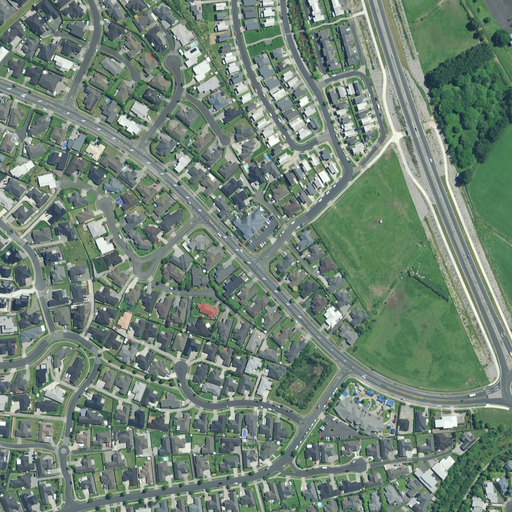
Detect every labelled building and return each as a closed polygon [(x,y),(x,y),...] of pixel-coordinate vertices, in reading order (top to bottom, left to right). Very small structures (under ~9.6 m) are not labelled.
[(53,17),(55,20),(60,16),(57,12),(46,0),(43,0),(35,7),(38,11),(42,8),(47,14),(44,17),(48,22),(51,19),(50,18),(52,16),(53,17)] [(60,0),(56,4),(61,9),(71,0),(60,0)] [(113,6),(109,0),(107,0),(103,2),(107,9),(106,10),(109,15),(112,13),(117,22),(124,18),(118,9),(120,7),(118,3),(113,6)] [(147,7),(141,0),(131,0),(129,2),(130,2),(126,5),(129,9),(131,8),(133,10),(135,9),(137,11),(139,9),(141,11),(147,7)] [(320,7),(321,6),(319,0),(306,0),(308,4),(309,7),(311,6),(313,11),(311,12),(312,18),(311,18),(313,24),(325,20),(323,13),(322,14),(320,7)] [(330,0),(334,12),(332,12),(333,18),(344,15),(341,3),(339,4),(337,0),(330,0)] [(83,11),(74,1),(70,5),(71,6),(67,9),(66,8),(62,11),(67,16),(70,14),(74,18),(76,16),(78,17),(80,16),(81,17),(85,14),(82,11),(83,11)] [(9,10),(3,3),(0,5),(0,19),(3,23),(17,11),(13,6),(9,10)] [(224,10),(224,7),(223,7),(222,3),(215,4),(216,11),(220,10),(220,12),(222,12),(222,10),(224,10)] [(196,5),(190,6),(191,11),(193,11),(194,15),(196,15),(196,20),(201,19),(200,11),(198,12),(198,10),(197,10),(196,5)] [(166,8),(163,6),(160,10),(157,8),(153,12),(163,20),(165,19),(172,25),(176,20),(171,15),(172,14),(169,11),(170,10),(167,7),(166,8)] [(264,13),(261,14),(262,17),(275,15),(274,12),(272,12),(271,7),(265,8),(265,10),(264,10),(264,13)] [(253,12),(252,8),(243,9),(244,14),(245,14),(246,18),(257,17),(256,11),(253,12)] [(151,14),(148,10),(143,14),(145,16),(139,20),(137,18),(133,21),(142,33),(146,30),(144,26),(148,23),(150,25),(155,21),(150,14),(151,14)] [(40,17),(36,13),(32,17),(31,16),(25,21),(36,33),(37,32),(41,36),(46,32),(42,27),(46,23),(42,19),(40,21),(38,19),(40,17)] [(275,22),(274,18),(266,19),(267,22),(263,23),(263,27),(274,25),(274,22),(275,22)] [(255,23),(254,19),(244,21),(245,27),(247,26),(247,31),(259,29),(258,22),(255,23)] [(18,34),(19,35),(22,38),(26,34),(23,31),(24,29),(20,26),(22,24),(18,21),(11,28),(13,29),(10,32),(8,30),(0,38),(0,39),(5,45),(8,42),(10,44),(16,38),(15,37),(18,34)] [(225,23),(225,21),(218,22),(218,24),(217,25),(217,27),(214,28),(215,32),(229,30),(228,26),(226,26),(225,23)] [(113,41),(116,36),(119,37),(120,34),(122,35),(125,29),(112,22),(109,28),(111,29),(109,32),(106,36),(110,38),(109,39),(113,41)] [(83,31),(84,29),(75,24),(74,25),(70,23),(68,27),(73,29),(71,32),(83,38),(86,32),(83,31)] [(181,24),(171,29),(178,40),(179,40),(183,46),(188,43),(186,40),(190,37),(191,39),(194,37),(190,32),(186,35),(184,32),(187,30),(184,25),(182,26),(181,24)] [(341,33),(346,31),(346,29),(348,29),(347,24),(337,27),(338,32),(340,31),(341,33)] [(154,47),(157,51),(163,52),(167,50),(161,42),(162,42),(159,37),(158,38),(156,34),(160,31),(157,26),(145,35),(152,44),(154,47)] [(322,39),(327,37),(327,35),(329,34),(328,30),(318,33),(319,37),(321,36),(322,39)] [(229,40),(228,33),(219,35),(219,37),(215,38),(217,43),(229,40)] [(126,40),(128,42),(125,44),(131,50),(127,54),(131,58),(143,48),(140,44),(133,37),(131,39),(129,37),(126,40)] [(40,40),(36,38),(34,41),(29,39),(27,43),(29,44),(28,46),(24,45),(22,50),(25,51),(25,52),(27,53),(25,58),(31,60),(40,40)] [(348,38),(343,39),(345,47),(352,44),(351,40),(349,40),(348,38)] [(67,42),(64,40),(62,45),(65,46),(62,53),(69,57),(72,51),(75,52),(75,51),(80,53),(82,48),(67,41),(67,42)] [(57,45),(51,43),(49,46),(42,43),(40,47),(42,48),(38,56),(48,61),(57,45)] [(329,43),(323,45),(324,48),(323,49),(324,52),(331,50),(329,43)] [(231,50),(231,49),(232,48),(231,46),(230,46),(229,44),(222,46),(223,49),(220,50),(221,53),(231,50)] [(346,53),(352,51),(351,48),(353,48),(352,44),(345,47),(342,47),(343,51),(345,50),(346,53)] [(184,51),(185,53),(184,54),(187,59),(188,60),(185,62),(189,67),(197,62),(195,59),(202,54),(196,46),(188,51),(186,49),(184,51)] [(0,62),(9,52),(2,47),(0,49),(0,62)] [(327,58),(332,57),(332,55),(334,54),(333,50),(331,50),(324,52),(325,56),(326,56),(327,58)] [(152,62),(145,53),(141,57),(142,58),(139,61),(145,68),(144,69),(148,73),(159,63),(155,59),(152,62)] [(226,54),(227,57),(225,57),(225,60),(223,61),(224,64),(236,60),(234,54),(232,55),(231,53),(226,54)] [(73,63),(56,55),(54,60),(57,61),(56,64),(61,67),(60,70),(64,72),(65,71),(69,72),(73,63)] [(117,66),(106,57),(101,63),(104,66),(103,66),(107,70),(107,69),(115,76),(118,73),(119,74),(123,70),(118,65),(117,66)] [(332,57),(327,58),(328,61),(326,61),(327,65),(328,65),(330,64),(334,63),(337,62),(336,58),(333,59),(332,57)] [(348,59),(347,59),(348,61),(345,62),(347,66),(357,63),(355,58),(353,59),(352,58),(348,59)] [(25,62),(19,59),(18,62),(11,59),(9,64),(11,64),(9,67),(15,70),(13,76),(18,78),(25,62)] [(198,82),(204,78),(206,77),(205,76),(209,74),(208,72),(211,70),(209,66),(210,66),(206,60),(193,68),(197,76),(195,77),(198,82)] [(227,71),(228,75),(228,76),(232,74),(232,73),(240,70),(238,66),(236,67),(235,62),(229,64),(230,67),(228,68),(229,70),(227,71)] [(337,62),(334,63),(330,64),(331,66),(329,67),(330,71),(340,68),(338,62),(337,62)] [(36,69),(29,66),(27,71),(28,71),(27,75),(32,77),(33,77),(30,83),(36,85),(43,69),(37,66),(36,69)] [(293,73),(291,70),(283,75),(285,77),(282,79),(284,82),(293,77),(291,74),(293,73)] [(51,75),(49,74),(48,76),(42,73),(38,84),(41,85),(41,86),(48,89),(47,90),(54,92),(56,87),(58,81),(59,82),(61,77),(52,73),(51,75)] [(103,77),(96,73),(94,78),(92,77),(90,83),(105,91),(108,86),(105,84),(106,83),(101,81),(103,77)] [(162,76),(157,73),(151,83),(163,91),(163,90),(166,92),(170,86),(165,83),(166,81),(161,77),(162,76)] [(233,75),(234,77),(232,78),(233,81),(230,82),(232,85),(242,80),(240,75),(238,75),(238,73),(233,75)] [(277,79),(275,75),(264,81),(267,87),(268,86),(270,90),(280,85),(277,79)] [(220,86),(214,77),(197,87),(200,93),(204,91),(205,92),(211,89),(212,91),(220,86)] [(298,80),(296,77),(285,84),(287,87),(289,85),(291,88),(292,87),(294,89),(298,86),(296,82),(298,80)] [(134,90),(122,82),(118,88),(120,90),(116,97),(123,102),(129,94),(130,95),(134,90)] [(245,87),(243,83),(238,85),(239,87),(237,88),(238,90),(235,92),(237,95),(248,89),(247,86),(245,87)] [(350,94),(351,95),(355,94),(352,84),(348,85),(349,88),(347,89),(348,94),(350,94)] [(345,96),(345,95),(346,95),(345,89),(343,90),(342,85),(337,87),(341,98),(345,96)] [(93,89),(88,86),(85,92),(89,94),(84,103),(87,105),(86,107),(92,111),(98,101),(99,101),(102,96),(100,94),(100,93),(97,91),(97,92),(93,90),(93,89)] [(280,91),(278,87),(270,92),(273,97),(274,97),(276,101),(287,94),(284,89),(280,91)] [(157,93),(150,88),(144,96),(159,106),(162,101),(155,96),(157,93)] [(302,91),(300,89),(294,93),(295,95),(297,98),(306,93),(304,90),(302,91)] [(338,99),(337,98),(339,98),(337,93),(336,94),(335,94),(334,91),(330,93),(333,103),(336,102),(336,100),(338,99)] [(249,92),(247,93),(241,97),(242,99),(241,100),(243,104),(253,99),(249,92)] [(223,99),(219,93),(216,95),(215,94),(211,97),(211,98),(210,99),(208,100),(211,104),(213,103),(217,111),(229,104),(226,99),(225,100),(224,98),(223,99)] [(292,105),(287,96),(276,103),(279,108),(280,107),(282,111),(292,105)] [(308,99),(306,96),(299,100),(301,103),(298,105),(300,108),(309,103),(307,100),(308,99)] [(11,102),(5,101),(4,106),(0,104),(0,115),(0,116),(0,118),(6,120),(11,102)] [(113,101),(109,108),(107,106),(103,105),(101,108),(104,110),(102,113),(109,116),(107,121),(112,124),(116,116),(115,115),(117,113),(113,111),(117,103),(113,101)] [(140,105),(136,102),(131,110),(138,115),(137,116),(142,119),(144,115),(146,117),(148,114),(147,113),(150,109),(144,105),(143,106),(140,104),(140,105)] [(253,102),(247,106),(249,109),(245,111),(247,113),(256,108),(253,102)] [(366,102),(357,105),(354,106),(355,109),(358,108),(359,111),(365,108),(365,106),(367,105),(366,102)] [(312,110),(309,106),(305,109),(306,111),(305,112),(306,114),(303,116),(305,119),(316,112),(314,109),(312,110)] [(19,110),(12,108),(10,115),(12,115),(9,125),(17,127),(19,120),(20,120),(21,115),(24,116),(25,110),(19,109),(19,110)] [(232,110),(231,109),(225,113),(227,116),(223,120),(226,125),(243,113),(240,109),(237,111),(235,108),(232,110)] [(197,113),(192,109),(188,114),(185,112),(184,114),(180,110),(176,115),(190,127),(194,122),(192,120),(197,113)] [(293,112),(290,109),(283,113),(286,118),(287,117),(289,121),(299,115),(296,110),(293,112)] [(369,113),(368,110),(358,113),(360,118),(367,116),(366,114),(369,113)] [(262,117),(259,112),(252,116),(254,118),(251,119),(253,122),(262,117)] [(126,117),(122,114),(117,122),(125,127),(125,126),(128,128),(127,130),(132,133),(133,132),(137,134),(140,129),(137,127),(138,126),(135,124),(136,123),(132,120),(131,122),(125,119),(126,117)] [(44,121),(43,117),(38,119),(40,124),(32,127),(32,128),(29,129),(32,137),(39,134),(38,133),(47,129),(50,123),(46,121),(44,121)] [(371,120),(370,117),(359,120),(360,123),(362,123),(363,125),(370,123),(370,120),(371,120)] [(268,124),(265,118),(257,123),(259,125),(257,126),(256,127),(258,131),(268,124)] [(299,122),(297,119),(289,123),(292,128),(293,127),(295,131),(305,125),(302,120),(299,122)] [(320,128),(315,119),(310,122),(311,124),(309,125),(312,130),(316,127),(317,129),(320,128)] [(351,126),(350,123),(342,126),(343,129),(344,128),(345,131),(352,129),(351,126)] [(184,127),(180,124),(175,130),(169,125),(165,129),(180,142),(186,135),(181,130),(184,127)] [(373,124),(364,126),(362,127),(362,130),(365,129),(366,132),(372,130),(371,127),(374,127),(373,124)] [(245,130),(243,125),(235,127),(237,134),(236,135),(237,141),(244,139),(244,138),(255,135),(252,127),(245,130)] [(60,130),(54,128),(50,137),(58,140),(56,143),(61,145),(67,131),(61,128),(60,130)] [(304,130),(303,128),(298,131),(300,135),(299,136),(301,140),(312,133),(310,130),(307,131),(306,129),(304,130)] [(263,139),(274,133),(272,129),(270,130),(269,129),(263,133),(264,135),(262,136),(263,139)] [(365,134),(365,135),(364,135),(365,138),(362,139),(364,144),(367,143),(366,142),(369,141),(369,139),(372,138),(371,137),(375,136),(374,131),(365,134)] [(87,136),(81,133),(79,138),(77,138),(75,141),(70,139),(67,146),(69,146),(68,148),(72,150),(72,148),(79,151),(87,136)] [(213,137),(209,133),(204,139),(198,134),(195,138),(197,140),(193,144),(198,148),(195,151),(199,154),(213,137)] [(13,136),(7,134),(0,149),(6,151),(7,148),(12,151),(15,143),(10,141),(13,136)] [(276,138),(273,135),(268,138),(270,140),(268,141),(269,143),(267,145),(269,148),(280,141),(277,137),(276,138)] [(358,143),(356,137),(346,140),(348,143),(350,143),(351,145),(358,143)] [(178,143),(173,139),(170,143),(164,139),(161,142),(163,144),(160,148),(162,150),(159,154),(162,156),(163,154),(166,157),(178,143)] [(256,144),(253,139),(242,145),(244,148),(242,149),(244,152),(239,156),(242,161),(250,156),(250,155),(253,153),(252,150),(255,148),(253,146),(256,144)] [(46,152),(42,143),(35,145),(36,148),(33,149),(31,144),(26,146),(30,158),(46,152)] [(364,148),(362,143),(355,145),(356,147),(352,149),(355,155),(360,154),(359,152),(361,152),(360,150),(364,148)] [(92,158),(96,161),(97,161),(99,157),(102,152),(105,147),(100,144),(98,148),(90,144),(86,151),(90,153),(90,152),(94,154),(92,158)] [(283,151),(279,145),(273,149),(275,151),(272,153),(274,156),(283,151)] [(322,161),(326,159),(326,160),(328,159),(329,160),(332,158),(326,149),(322,151),(324,154),(320,157),(322,161)] [(221,153),(218,150),(214,154),(213,153),(212,154),(207,150),(202,156),(208,161),(206,163),(211,167),(222,154),(221,153)] [(59,153),(54,152),(53,156),(51,155),(48,163),(56,165),(57,163),(59,163),(58,168),(64,170),(69,154),(63,153),(63,154),(59,152),(59,153)] [(177,165),(178,165),(175,169),(179,173),(191,160),(185,154),(185,152),(180,152),(180,154),(176,154),(176,159),(179,159),(180,162),(179,162),(177,165)] [(286,153),(279,158),(280,160),(279,161),(281,164),(289,159),(286,153)] [(118,162),(107,154),(101,163),(107,168),(108,166),(118,172),(123,164),(119,161),(118,162)] [(79,158),(74,155),(66,173),(71,176),(74,172),(75,172),(76,169),(81,171),(86,162),(82,160),(81,162),(78,161),(79,158)] [(315,165),(316,166),(320,164),(315,155),(311,157),(313,160),(311,162),(313,166),(315,165)] [(308,164),(305,159),(301,161),(304,166),(302,167),(305,171),(307,170),(307,171),(311,169),(310,167),(311,166),(309,163),(308,164)] [(35,166),(31,161),(26,164),(25,163),(20,167),(19,165),(10,171),(13,176),(15,175),(16,177),(17,176),(18,178),(23,174),(24,175),(30,171),(29,170),(35,166)] [(272,175),(273,174),(276,178),(281,175),(272,161),(267,164),(266,164),(265,163),(262,165),(263,167),(261,168),(265,175),(270,172),(272,175)] [(334,164),(332,161),(329,163),(331,165),(328,167),(329,168),(328,170),(330,174),(335,172),(336,174),(339,172),(335,166),(336,165),(335,163),(334,164)] [(231,166),(228,162),(224,165),(218,170),(226,179),(239,166),(235,162),(231,166)] [(199,171),(194,166),(189,172),(193,176),(189,180),(193,185),(205,173),(201,169),(199,171)] [(254,168),(252,166),(249,168),(250,171),(246,173),(250,179),(249,179),(251,184),(258,180),(260,185),(266,182),(257,166),(254,168)] [(89,177),(96,180),(94,182),(100,185),(102,180),(105,174),(94,168),(89,177)] [(298,170),(296,168),(293,170),(300,180),(303,178),(302,175),(301,174),(303,173),(300,169),(298,170)] [(330,180),(324,170),(318,174),(324,183),(330,180)] [(134,180),(136,178),(135,177),(138,174),(133,171),(132,173),(130,171),(126,171),(125,173),(122,171),(118,176),(133,188),(137,183),(134,180)] [(291,175),(289,172),(285,174),(292,185),(296,183),(293,179),(295,178),(293,174),(291,175)] [(54,181),(52,174),(38,177),(40,187),(49,185),(50,189),(56,187),(55,181),(54,181)] [(211,179),(208,176),(201,183),(205,187),(206,186),(208,188),(203,193),(208,198),(220,185),(216,181),(214,183),(210,179),(211,179)] [(324,187),(318,176),(315,178),(316,180),(314,181),(315,183),(313,184),(316,189),(320,187),(321,189),(324,187)] [(8,183),(5,187),(10,191),(11,190),(20,197),(26,189),(22,186),(21,188),(18,185),(20,183),(11,177),(7,183),(8,183)] [(115,179),(111,178),(110,184),(105,183),(104,189),(109,190),(108,191),(119,193),(119,191),(122,192),(123,185),(118,185),(118,183),(115,182),(115,179)] [(237,182),(233,178),(230,181),(232,183),(228,187),(225,184),(221,188),(229,197),(244,184),(240,180),(237,182)] [(307,188),(308,190),(306,191),(309,196),(311,195),(313,194),(314,196),(317,194),(310,183),(307,184),(309,187),(307,188)] [(290,193),(284,184),(281,186),(280,184),(277,187),(278,188),(273,192),(275,195),(273,197),(277,202),(290,193)] [(143,186),(141,185),(137,189),(141,193),(141,194),(145,198),(143,201),(146,204),(158,192),(154,188),(150,191),(144,185),(143,186)] [(37,205),(40,208),(44,204),(48,201),(47,201),(50,198),(46,194),(42,199),(41,198),(44,195),(35,187),(32,190),(31,190),(27,194),(31,198),(32,197),(39,203),(37,205)] [(0,190),(0,201),(1,202),(5,205),(4,206),(9,210),(13,206),(11,205),(14,202),(9,197),(8,198),(0,190)] [(243,190),(233,197),(232,197),(237,204),(238,203),(242,209),(247,206),(243,201),(247,198),(246,196),(247,195),(243,190)] [(310,201),(304,190),(300,192),(301,195),(299,196),(300,198),(298,199),(301,204),(305,201),(307,203),(310,201)] [(80,198),(79,192),(73,194),(73,196),(68,197),(69,202),(73,201),(74,207),(83,205),(82,204),(89,202),(87,196),(80,198)] [(129,195),(127,192),(121,196),(126,204),(121,207),(125,212),(139,202),(137,199),(133,201),(131,199),(133,199),(130,195),(129,195)] [(167,202),(162,197),(156,203),(159,206),(154,211),(159,217),(171,205),(168,201),(167,202)] [(219,200),(217,197),(214,200),(216,203),(216,204),(222,210),(218,214),(222,218),(231,210),(228,208),(229,207),(221,198),(219,200)] [(282,207),(285,211),(284,212),(286,215),(287,214),(289,218),(295,214),(294,212),(301,208),(294,197),(290,200),(292,204),(288,207),(286,205),(282,207)] [(48,220),(53,224),(57,220),(58,221),(68,211),(64,207),(62,209),(56,203),(48,210),(53,215),(48,220)] [(24,222),(36,211),(32,207),(27,213),(25,211),(26,210),(24,208),(25,207),(22,204),(13,213),(17,218),(18,216),(20,218),(18,221),(21,224),(24,222)] [(92,211),(90,206),(85,208),(86,211),(81,213),(81,214),(77,216),(80,223),(95,217),(93,211),(92,211)] [(238,230),(248,240),(264,224),(263,223),(266,219),(262,214),(265,211),(261,206),(252,214),(249,212),(242,219),(238,216),(233,221),(239,228),(238,230)] [(183,215),(179,209),(159,223),(167,233),(172,229),(170,227),(176,223),(177,224),(180,222),(179,220),(183,218),(182,216),(183,215)] [(136,215),(133,214),(131,216),(130,214),(126,217),(127,220),(127,221),(129,223),(123,227),(127,233),(144,220),(141,215),(138,217),(136,215)] [(70,221),(60,223),(60,226),(56,227),(57,235),(65,233),(65,234),(67,234),(67,235),(68,235),(69,241),(75,240),(75,235),(75,234),(75,231),(74,231),(73,228),(71,228),(70,221)] [(99,228),(96,221),(88,225),(93,238),(98,235),(98,236),(106,232),(104,226),(99,228)] [(152,227),(150,228),(148,225),(143,229),(154,244),(159,240),(156,235),(162,231),(159,227),(156,229),(155,227),(152,227)] [(35,238),(36,243),(41,242),(41,241),(51,240),(51,237),(51,234),(50,228),(46,229),(46,228),(41,228),(42,231),(38,231),(33,232),(34,238),(35,238)] [(145,242),(144,241),(146,240),(143,235),(141,236),(138,231),(135,233),(134,230),(131,232),(129,233),(133,238),(134,237),(136,240),(135,241),(137,244),(139,243),(140,245),(139,246),(140,248),(150,249),(150,248),(152,248),(152,245),(150,245),(150,242),(145,242)] [(313,241),(306,230),(299,235),(301,236),(299,237),(301,240),(296,244),(300,249),(306,246),(313,241)] [(208,239),(206,236),(204,238),(199,238),(197,236),(194,239),(194,238),(191,240),(192,241),(188,245),(192,249),(197,245),(197,250),(204,250),(205,246),(207,246),(211,242),(209,239),(208,239)] [(105,241),(103,237),(96,240),(100,249),(101,249),(103,254),(115,249),(112,243),(108,245),(106,241),(105,241)] [(319,251),(315,244),(309,248),(313,253),(310,254),(312,256),(307,259),(311,264),(325,255),(321,250),(319,251)] [(15,248),(13,245),(9,248),(13,253),(8,256),(6,253),(2,256),(7,263),(8,262),(10,264),(12,263),(13,264),(18,261),(18,262),(23,259),(19,253),(20,253),(17,249),(17,250),(16,248),(15,248)] [(46,260),(47,264),(52,263),(51,262),(57,260),(57,261),(60,260),(58,257),(61,256),(60,252),(57,253),(56,250),(48,252),(47,251),(43,252),(44,255),(45,255),(47,259),(46,260)] [(117,250),(112,253),(113,254),(110,255),(109,254),(103,257),(108,266),(113,263),(115,266),(123,262),(124,262),(121,256),(120,256),(119,255),(117,250)] [(225,256),(221,252),(215,257),(211,252),(205,257),(208,260),(204,264),(206,266),(205,268),(208,271),(225,256)] [(193,260),(184,254),(182,257),(181,256),(179,259),(173,255),(169,260),(184,269),(184,268),(187,270),(193,260)] [(293,258),(289,254),(285,258),(286,259),(281,263),(280,263),(277,266),(279,268),(278,269),(284,275),(287,272),(286,270),(294,262),(292,260),(293,258)] [(330,264),(328,258),(320,260),(322,266),(320,267),(322,274),(336,270),(334,263),(330,264)] [(86,268),(86,264),(76,265),(76,266),(73,266),(74,268),(70,269),(72,282),(78,280),(77,274),(86,272),(85,268),(86,268)] [(177,268),(170,264),(168,268),(166,267),(162,273),(164,274),(163,277),(168,280),(170,276),(175,279),(175,280),(181,283),(185,276),(179,273),(179,274),(174,272),(177,268)] [(236,269),(232,264),(225,270),(221,265),(217,268),(219,270),(215,273),(219,277),(216,280),(219,283),(236,269)] [(4,275),(11,276),(12,269),(3,268),(3,265),(1,265),(0,271),(3,271),(3,272),(4,272),(3,274),(5,274),(4,275)] [(18,267),(16,268),(16,270),(17,275),(16,276),(18,282),(20,281),(21,286),(27,285),(25,278),(31,277),(30,273),(29,269),(28,269),(27,266),(23,267),(22,265),(18,266),(18,267)] [(56,270),(51,271),(54,284),(67,282),(65,269),(60,269),(60,265),(55,266),(56,270)] [(119,273),(120,271),(116,268),(114,271),(112,270),(108,276),(110,277),(109,279),(111,281),(112,278),(115,280),(113,282),(121,287),(128,276),(123,273),(122,275),(119,273)] [(199,275),(202,275),(202,269),(191,268),(191,274),(193,274),(193,286),(200,286),(200,285),(208,281),(206,276),(199,279),(199,275)] [(300,273),(297,271),(295,273),(293,271),(288,276),(293,281),(289,285),(293,289),(307,275),(302,271),(300,273)] [(237,278),(235,275),(231,278),(232,280),(224,287),(227,290),(223,294),(227,298),(245,282),(239,276),(237,278)] [(327,280),(331,286),(327,289),(330,294),(346,282),(343,277),(341,279),(339,275),(335,278),(333,275),(327,280)] [(9,291),(13,292),(14,286),(11,286),(11,281),(7,281),(6,292),(9,292),(9,291)] [(312,285),(308,281),(304,284),(304,283),(300,287),(304,290),(300,294),(305,299),(313,291),(314,291),(319,287),(315,283),(312,285)] [(77,283),(71,284),(72,290),(73,290),(75,298),(73,298),(74,303),(85,301),(83,294),(87,293),(87,288),(82,289),(81,285),(77,286),(77,283)] [(143,287),(137,285),(135,290),(132,288),(129,294),(126,293),(124,297),(130,299),(128,304),(134,306),(135,303),(136,304),(143,287)] [(110,292),(110,290),(102,286),(100,290),(99,291),(98,290),(95,296),(96,296),(96,298),(105,303),(106,301),(116,306),(119,300),(119,299),(116,298),(115,299),(109,295),(110,292)] [(242,292),(238,295),(242,300),(239,302),(242,305),(258,291),(254,287),(249,291),(244,286),(240,290),(242,292)] [(49,300),(50,306),(70,303),(69,297),(63,298),(62,290),(54,291),(54,295),(55,299),(49,300)] [(349,301),(350,299),(352,297),(349,293),(347,295),(342,295),(338,290),(334,293),(340,301),(336,304),(340,309),(346,304),(347,305),(351,303),(350,301),(349,301)] [(159,293),(153,291),(151,296),(143,293),(141,298),(144,299),(143,302),(145,303),(144,306),(147,307),(146,310),(151,312),(159,293)] [(322,300),(316,295),(313,298),(314,300),(312,302),(317,306),(312,311),(317,314),(328,302),(324,298),(322,300)] [(262,301),(256,296),(252,300),(256,304),(252,308),(248,305),(245,309),(255,318),(259,313),(258,312),(262,309),(263,309),(267,305),(262,301)] [(173,300),(166,297),(164,304),(158,302),(156,307),(159,308),(158,311),(160,314),(161,315),(160,317),(166,319),(173,300)] [(22,299),(15,298),(14,310),(18,310),(18,309),(21,309),(22,307),(22,299)] [(187,300),(181,300),(180,307),(177,306),(176,313),(172,313),(171,319),(175,320),(175,322),(184,324),(187,300)] [(216,315),(217,316),(219,310),(219,309),(213,307),(209,306),(209,305),(201,302),(201,304),(199,303),(197,309),(201,310),(200,312),(209,315),(208,317),(213,319),(213,317),(214,316),(215,317),(216,315)] [(85,318),(84,305),(79,306),(79,312),(74,312),(75,326),(79,326),(79,328),(83,328),(83,324),(84,324),(84,318),(85,318)] [(331,308),(330,307),(326,311),(327,312),(324,315),(328,319),(326,321),(332,328),(337,323),(335,321),(342,315),(338,311),(335,313),(333,311),(335,309),(333,306),(331,308)] [(117,311),(108,308),(107,312),(100,310),(96,321),(109,325),(110,321),(109,320),(110,317),(115,319),(117,311)] [(61,325),(63,324),(63,325),(66,325),(66,324),(70,324),(70,319),(69,319),(68,312),(66,312),(65,309),(54,310),(54,315),(56,314),(57,316),(55,316),(55,322),(60,322),(61,325)] [(30,322),(31,322),(37,324),(41,315),(35,312),(34,315),(33,315),(32,314),(30,315),(30,316),(29,317),(26,310),(21,313),(23,319),(18,321),(21,328),(24,327),(25,328),(28,327),(28,326),(31,325),(30,322)] [(282,316),(278,312),(274,316),(271,313),(271,314),(268,311),(263,316),(266,320),(263,323),(265,326),(263,328),(267,331),(282,316)] [(361,311),(357,311),(356,313),(354,311),(350,314),(355,319),(351,323),(355,327),(358,324),(359,324),(365,318),(369,316),(365,312),(363,314),(361,311)] [(132,315),(125,312),(123,317),(121,316),(120,320),(119,319),(117,324),(122,326),(121,328),(127,330),(132,315)] [(9,319),(8,316),(0,317),(0,325),(2,326),(3,333),(14,332),(14,331),(17,331),(17,327),(13,327),(13,319),(9,319)] [(233,321),(228,319),(226,324),(219,322),(218,328),(220,328),(218,333),(221,334),(220,336),(221,337),(220,340),(226,342),(227,338),(228,339),(233,321)] [(145,321),(140,320),(139,324),(133,322),(131,327),(137,329),(135,335),(140,337),(145,321)] [(203,321),(198,320),(196,328),(189,326),(187,331),(208,337),(210,331),(206,330),(207,328),(205,324),(202,323),(203,321)] [(153,324),(148,322),(142,338),(148,340),(150,336),(155,338),(158,329),(152,327),(153,324)] [(250,326),(244,323),(241,331),(235,328),(233,332),(235,333),(233,338),(238,340),(237,344),(242,346),(250,326)] [(346,327),(343,325),(339,329),(342,331),(339,335),(343,338),(344,337),(348,340),(347,341),(352,345),(356,339),(358,336),(354,333),(354,334),(349,330),(351,328),(347,325),(346,327)] [(41,326),(22,332),(23,333),(20,334),(21,337),(20,338),(22,343),(30,340),(30,339),(32,338),(33,339),(39,337),(38,334),(43,333),(41,326)] [(98,329),(92,326),(89,332),(93,334),(92,336),(100,340),(100,341),(104,343),(109,332),(105,330),(104,332),(98,329)] [(280,333),(281,334),(278,337),(275,333),(272,337),(281,347),(294,334),(290,330),(288,331),(284,327),(281,330),(282,331),(280,333)] [(258,333),(254,331),(246,349),(253,353),(257,345),(259,346),(262,341),(256,338),(258,333)] [(118,335),(113,332),(105,346),(111,349),(112,347),(118,350),(122,343),(115,340),(118,335)] [(172,334),(167,332),(166,335),(160,334),(157,341),(163,343),(162,349),(167,350),(172,334)] [(183,352),(188,338),(182,336),(183,334),(178,333),(172,349),(176,351),(177,350),(183,352)] [(17,343),(16,338),(0,340),(1,345),(6,344),(6,346),(0,346),(0,354),(6,354),(6,351),(10,351),(10,355),(15,355),(14,348),(17,348),(17,345),(11,346),(11,344),(17,343)] [(190,338),(185,352),(184,354),(190,356),(192,350),(198,352),(200,345),(194,343),(195,339),(190,338)] [(285,355),(289,358),(287,360),(291,363),(307,344),(302,341),(299,344),(298,342),(294,341),(292,348),(290,350),(288,349),(285,353),(286,354),(285,355)] [(218,345),(213,343),(212,346),(206,344),(204,352),(209,354),(208,359),(213,361),(218,345)] [(54,357),(54,362),(55,368),(60,367),(60,360),(64,356),(65,358),(72,352),(68,347),(65,350),(62,347),(52,355),(54,357)] [(138,350),(132,347),(130,352),(122,348),(119,355),(124,358),(123,361),(128,363),(130,359),(133,360),(138,350)] [(235,350),(229,348),(228,352),(220,349),(219,354),(222,355),(221,358),(225,359),(223,364),(229,366),(235,350)] [(272,352),(266,350),(265,352),(260,350),(258,356),(277,362),(279,357),(276,356),(277,352),(273,351),(272,352)] [(136,360),(137,361),(136,362),(140,364),(138,367),(146,371),(154,355),(149,352),(146,358),(140,355),(139,357),(138,357),(136,360)] [(78,378),(79,378),(82,373),(80,373),(85,365),(82,364),(84,360),(78,357),(73,367),(70,366),(66,373),(73,376),(70,381),(75,384),(78,378)] [(247,359),(242,357),(241,360),(234,358),(232,365),(238,367),(236,374),(242,375),(247,359)] [(261,359),(253,357),(252,360),(249,359),(245,372),(250,374),(252,369),(255,370),(255,368),(256,369),(257,366),(261,368),(262,363),(260,363),(261,359)] [(166,377),(168,372),(165,371),(167,367),(156,361),(154,365),(152,365),(150,369),(152,370),(150,373),(158,377),(159,374),(166,377)] [(209,366),(202,364),(202,367),(199,366),(197,375),(195,375),(194,381),(200,383),(201,381),(203,382),(204,379),(205,380),(209,366)] [(269,364),(267,369),(270,370),(268,376),(280,379),(281,376),(282,377),(283,372),(285,372),(287,367),(280,366),(280,368),(276,367),(277,365),(273,364),(272,365),(269,364)] [(221,371),(214,369),(214,372),(212,371),(209,381),(222,385),(224,380),(218,378),(221,371)] [(37,386),(43,386),(43,381),(46,381),(46,370),(37,370),(37,386)] [(118,373),(110,370),(109,373),(107,372),(103,381),(107,382),(105,387),(111,390),(118,373)] [(24,375),(19,373),(12,391),(17,393),(19,388),(26,391),(29,384),(26,382),(26,381),(23,379),(24,375)] [(0,389),(2,390),(3,394),(8,391),(6,388),(9,389),(10,383),(1,382),(0,376),(0,375),(0,389)] [(249,378),(243,376),(238,392),(244,394),(245,388),(252,391),(254,383),(248,381),(249,378)] [(132,379),(126,377),(125,380),(119,377),(116,385),(122,388),(120,392),(126,395),(132,379)] [(233,379),(227,377),(222,394),(227,396),(229,390),(236,392),(238,385),(232,382),(233,379)] [(272,387),(270,387),(272,383),(267,381),(268,379),(262,377),(257,394),(263,396),(264,392),(265,392),(266,389),(270,390),(271,390),(272,387)] [(146,385),(137,381),(132,392),(136,394),(134,399),(140,402),(146,385)] [(204,383),(203,385),(200,383),(199,386),(203,387),(201,391),(207,393),(207,391),(213,393),(213,394),(219,396),(221,390),(219,390),(220,387),(209,383),(209,384),(204,383)] [(60,390),(60,388),(56,387),(55,389),(53,389),(52,391),(47,389),(45,395),(62,403),(64,398),(62,397),(63,394),(62,394),(63,392),(60,390)] [(158,392),(154,390),(148,388),(142,404),(147,407),(150,401),(155,403),(157,400),(158,401),(160,396),(157,395),(158,392)] [(172,395),(172,394),(167,394),(168,399),(161,400),(162,407),(172,406),(172,408),(180,407),(180,401),(176,402),(175,395),(172,395)] [(31,404),(30,399),(29,399),(29,396),(27,397),(26,395),(14,396),(14,402),(21,401),(21,411),(28,410),(28,407),(30,407),(29,404),(31,404)] [(102,396),(98,395),(94,395),(93,401),(88,400),(86,405),(102,410),(104,404),(101,403),(102,396)] [(333,408),(340,418),(346,422),(347,420),(350,422),(349,425),(357,430),(359,427),(362,429),(361,431),(367,435),(369,435),(370,430),(378,432),(378,431),(380,432),(383,417),(374,416),(354,403),(350,396),(333,408)] [(45,400),(45,401),(42,401),(42,402),(37,402),(36,408),(41,408),(41,411),(54,412),(54,411),(58,411),(58,404),(52,403),(53,401),(45,400)] [(115,417),(116,417),(116,419),(123,420),(122,423),(127,424),(130,406),(125,406),(124,411),(117,410),(117,413),(115,413),(115,417)] [(103,425),(104,418),(104,417),(98,416),(100,414),(97,411),(95,413),(92,413),(92,410),(87,410),(87,417),(80,416),(79,422),(103,425)] [(144,412),(137,411),(136,420),(131,419),(130,425),(144,427),(145,422),(144,422),(145,415),(144,415),(144,412)] [(422,412),(417,412),(416,431),(422,432),(422,429),(425,429),(426,418),(424,418),(422,416),(422,412)] [(190,414),(185,413),(184,419),(177,418),(177,420),(174,419),(174,425),(180,426),(180,431),(189,432),(190,414)] [(242,414),(237,413),(236,421),(229,420),(228,429),(235,430),(235,433),(240,433),(242,414)] [(253,415),(246,414),(246,421),(247,421),(246,425),(249,425),(249,430),(250,430),(249,433),(252,433),(252,435),(256,436),(258,416),(253,415)] [(208,415),(203,415),(202,420),(196,420),(195,428),(201,429),(201,432),(207,433),(208,415)] [(226,416),(220,415),(220,421),(214,421),(213,425),(211,424),(211,428),(219,429),(218,433),(224,433),(226,416)] [(434,420),(434,427),(442,426),(442,428),(456,427),(455,416),(441,417),(441,419),(434,420)] [(273,418),(268,417),(267,427),(261,426),(260,434),(267,434),(266,437),(272,438),(273,418)] [(164,420),(156,419),(156,420),(153,420),(153,423),(149,423),(148,428),(168,431),(169,424),(164,424),(165,420),(164,420)] [(404,419),(400,419),(399,419),(398,425),(401,426),(401,431),(408,432),(409,421),(407,420),(404,419)] [(31,421),(20,420),(19,430),(17,429),(16,436),(32,437),(33,432),(27,431),(27,426),(31,426),(31,421)] [(0,433),(4,434),(4,436),(9,437),(10,432),(9,431),(10,422),(6,422),(5,426),(0,425),(0,433)] [(281,423),(275,422),(274,440),(280,440),(280,437),(288,437),(288,433),(287,432),(287,429),(281,429),(281,423)] [(133,447),(131,430),(126,431),(126,434),(119,435),(120,443),(127,443),(128,448),(133,447)] [(90,432),(85,431),(85,435),(78,435),(78,442),(84,443),(84,449),(90,449),(90,432)] [(111,443),(111,439),(111,433),(97,433),(97,441),(93,441),(93,445),(102,446),(102,443),(102,442),(105,442),(105,443),(111,443)] [(443,438),(443,433),(436,434),(437,450),(445,449),(445,447),(453,446),(452,440),(449,440),(449,437),(443,438)] [(471,438),(466,433),(460,438),(465,443),(461,446),(465,450),(477,439),(473,435),(471,438)] [(168,437),(167,435),(163,435),(163,438),(162,438),(163,449),(159,449),(160,455),(171,454),(169,437),(168,437)] [(145,439),(144,436),(135,437),(137,455),(143,454),(142,448),(148,448),(147,439),(145,439)] [(178,440),(177,437),(171,437),(173,454),(179,454),(178,448),(185,447),(184,444),(186,444),(185,439),(178,440)] [(213,437),(207,437),(206,448),(202,447),(202,453),(213,454),(213,437)] [(241,440),(222,438),(222,444),(225,444),(225,448),(221,447),(220,453),(231,453),(231,450),(234,451),(234,445),(240,446),(241,440)] [(387,442),(387,439),(381,440),(382,459),(388,458),(388,451),(392,450),(391,442),(387,442)] [(405,443),(404,439),(399,440),(400,457),(406,456),(405,450),(412,450),(411,442),(405,443)] [(428,446),(418,447),(419,453),(426,452),(426,454),(430,454),(430,452),(434,452),(433,439),(428,439),(428,446)] [(264,461),(268,457),(269,459),(277,451),(276,450),(277,448),(272,443),(271,442),(270,443),(268,441),(263,446),(266,449),(259,456),(264,461)] [(352,454),(352,452),(352,451),(354,451),(360,451),(359,446),(360,446),(360,441),(346,442),(346,450),(342,450),(342,455),(352,454)] [(380,461),(379,443),(373,444),(373,447),(367,448),(367,455),(374,455),(375,461),(380,461)] [(306,458),(311,458),(311,457),(313,457),(313,458),(314,461),(319,460),(318,444),(312,445),(312,448),(307,448),(307,451),(306,451),(306,458)] [(327,448),(327,445),(321,446),(322,463),(328,462),(328,456),(330,456),(334,455),(333,448),(327,448)] [(258,458),(257,454),(256,454),(256,452),(249,453),(249,450),(244,450),(244,468),(250,467),(250,461),(257,461),(257,458),(258,458)] [(122,461),(121,453),(113,454),(114,462),(106,463),(107,469),(126,466),(125,460),(122,461)] [(204,476),(203,471),(206,471),(206,470),(209,470),(209,464),(205,465),(205,462),(207,462),(206,457),(200,458),(200,455),(195,456),(198,477),(204,476)] [(17,464),(17,470),(35,469),(35,463),(29,463),(28,457),(25,457),(25,456),(21,456),(22,457),(21,457),(21,464),(17,464)] [(455,462),(450,456),(445,461),(444,459),(439,464),(438,463),(432,468),(443,480),(445,478),(448,475),(444,471),(446,469),(447,470),(455,462)] [(43,457),(37,458),(39,476),(45,475),(44,469),(52,468),(51,459),(43,460),(43,457)] [(90,459),(90,457),(86,458),(86,459),(83,459),(83,466),(75,467),(76,473),(96,471),(95,465),(91,465),(91,459),(90,459)] [(230,470),(230,468),(230,466),(232,466),(233,468),(238,468),(238,458),(225,459),(225,466),(221,467),(221,471),(230,470)] [(153,483),(151,462),(145,463),(145,466),(143,466),(144,469),(142,470),(142,473),(139,474),(140,478),(147,477),(147,484),(153,483)] [(180,465),(180,462),(174,462),(176,479),(182,479),(181,473),(188,472),(188,464),(180,465)] [(167,466),(167,463),(158,464),(160,482),(166,481),(165,475),(171,475),(170,466),(167,466)] [(404,468),(404,466),(398,468),(398,469),(393,470),(392,469),(387,470),(390,481),(395,480),(394,479),(410,474),(408,467),(404,468)] [(136,485),(135,468),(129,468),(130,471),(125,471),(125,475),(123,475),(124,481),(131,480),(131,485),(136,485)] [(433,473),(429,469),(424,474),(419,469),(414,473),(419,479),(433,493),(437,489),(434,485),(437,482),(431,475),(433,473)] [(116,488),(112,470),(103,472),(104,476),(101,476),(102,483),(105,483),(105,485),(109,484),(110,489),(116,488)] [(10,483),(11,487),(14,487),(14,488),(25,486),(25,488),(31,487),(31,482),(31,480),(30,480),(30,478),(32,475),(28,472),(26,475),(19,475),(19,479),(12,480),(12,482),(10,483)] [(378,480),(376,472),(369,474),(370,481),(365,483),(367,489),(383,485),(381,479),(378,480)] [(97,492),(92,475),(87,477),(88,480),(80,482),(82,489),(89,488),(91,493),(97,492)] [(509,486),(503,478),(500,480),(499,478),(496,480),(499,486),(498,487),(503,494),(508,491),(506,488),(509,486)] [(349,482),(348,480),(343,481),(344,485),(340,486),(341,491),(345,490),(346,493),(363,488),(362,482),(357,483),(357,482),(351,483),(350,482),(349,482)] [(417,486),(411,480),(406,485),(411,489),(407,493),(411,498),(423,486),(420,483),(417,486)] [(494,485),(493,486),(492,483),(490,483),(489,481),(483,482),(484,491),(486,491),(486,493),(485,494),(486,499),(487,498),(487,499),(489,499),(491,501),(491,503),(497,503),(497,498),(496,498),(493,488),(495,488),(494,485)] [(273,500),(274,499),(275,503),(280,501),(275,482),(269,483),(272,492),(264,494),(266,501),(267,500),(267,501),(268,501),(273,500)] [(318,500),(313,482),(308,484),(309,490),(303,492),(304,496),(305,496),(306,500),(311,499),(312,501),(318,500)] [(318,485),(320,490),(324,489),(325,492),(321,494),(322,500),(339,495),(338,489),(333,491),(332,485),(330,486),(329,482),(318,485)] [(284,488),(283,483),(278,484),(282,501),(288,499),(287,496),(294,494),(293,489),(292,490),(291,486),(284,488)] [(46,487),(45,484),(40,485),(44,505),(49,504),(48,495),(55,494),(53,486),(46,487)] [(399,497),(391,484),(385,488),(387,492),(385,494),(388,499),(387,500),(390,504),(396,501),(398,505),(403,501),(400,496),(399,497)] [(242,506),(245,505),(246,508),(250,507),(256,506),(251,489),(246,490),(247,495),(240,497),(242,506)] [(227,507),(227,510),(227,511),(236,511),(239,511),(236,492),(231,493),(231,500),(224,501),(225,507),(227,507)] [(380,502),(377,492),(371,493),(372,497),(371,497),(373,503),(369,504),(371,511),(378,510),(378,509),(382,508),(381,502),(380,502)] [(26,493),(20,495),(26,511),(29,511),(33,511),(31,506),(32,506),(31,505),(37,503),(36,500),(37,499),(36,496),(35,496),(34,495),(28,498),(26,493)] [(425,495),(421,493),(417,499),(422,502),(420,505),(417,503),(413,507),(416,510),(419,511),(425,511),(432,497),(426,494),(425,495)] [(8,494),(0,497),(7,511),(13,511),(12,509),(16,508),(19,509),(20,505),(17,504),(14,497),(10,499),(8,494)] [(208,510),(210,510),(210,511),(216,511),(220,511),(218,494),(213,495),(213,501),(207,502),(208,510)] [(359,503),(358,496),(349,497),(349,501),(342,502),(343,509),(352,508),(352,510),(358,510),(357,503),(359,503)] [(189,511),(202,511),(200,497),(194,498),(195,505),(189,506),(189,511)] [(172,511),(185,511),(184,500),(178,500),(179,509),(172,510),(172,511)] [(336,511),(335,500),(328,501),(329,505),(326,505),(327,509),(324,509),(324,511),(336,511)] [(483,502),(473,500),(472,506),(474,507),(473,510),(472,510),(471,511),(480,511),(480,509),(482,510),(483,502)] [(168,511),(167,502),(161,503),(162,508),(154,509),(154,511),(168,511)]
